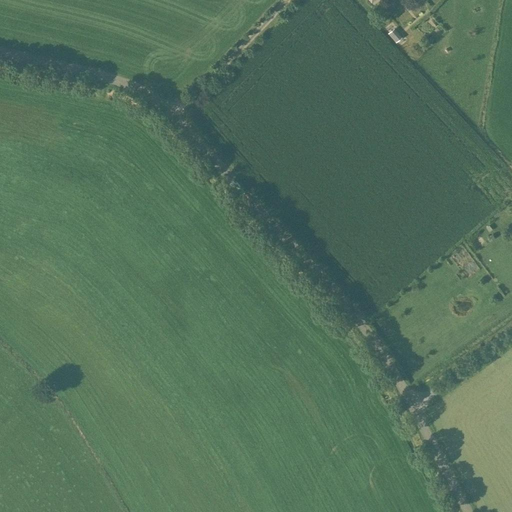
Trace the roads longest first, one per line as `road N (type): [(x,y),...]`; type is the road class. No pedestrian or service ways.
road 1 (unclassified): [(411,404),(360,319),(154,99),(0,50)]
road 2 (unclassified): [(468,511),(411,404)]
road 3 (unclassified): [(411,404),(511,337)]
